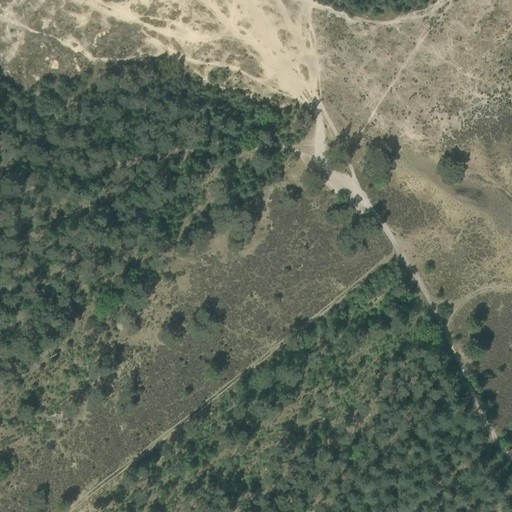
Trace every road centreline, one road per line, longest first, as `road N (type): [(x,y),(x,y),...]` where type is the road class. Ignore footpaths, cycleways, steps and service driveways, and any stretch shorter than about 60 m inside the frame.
road 1 (track): [(68,511),(400,251)]
road 2 (track): [(511,460),(400,251),(315,151)]
road 3 (track): [(315,151),(317,114),(296,68),(302,0)]
